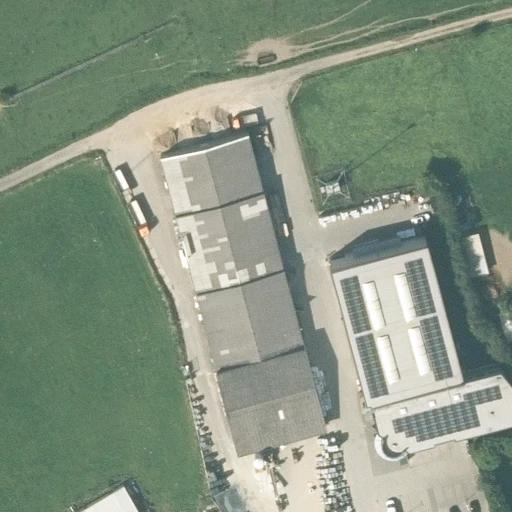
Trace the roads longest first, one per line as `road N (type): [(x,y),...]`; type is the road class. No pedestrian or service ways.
road 1 (track): [(127,130),(511,18)]
road 2 (track): [(0,188),(127,130)]
